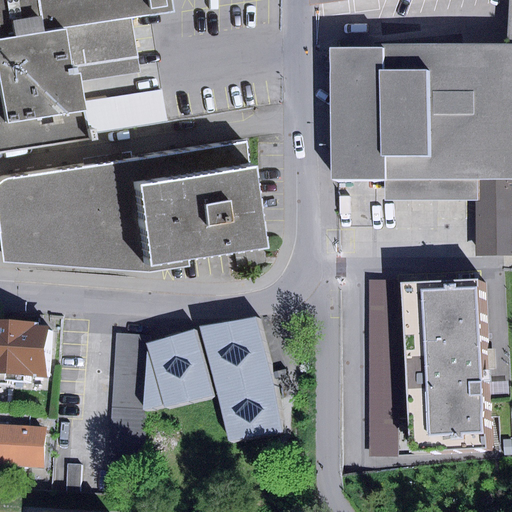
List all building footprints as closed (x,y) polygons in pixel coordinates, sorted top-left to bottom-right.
[(0,0),(0,144),(162,120),(157,89),(69,102),(66,80),(128,70),(120,16),(160,10),(158,0),(0,0)] [(511,44),(506,44),(327,48),(329,179),(384,178),(476,179),(511,178),(511,44)] [(241,139),(2,175),(0,176),(0,259),(144,270),(184,264),(183,256),(219,250),(257,244),(241,139)] [(476,179),(384,178),(384,200),(476,200),(476,179)] [(511,178),(476,179),(476,200),(477,256),(511,255),(511,178)] [(480,359),(475,279),(400,283),(410,450),(484,446),(480,359)] [(398,281),(368,281),(368,457),(398,457),(398,281)] [(231,444),(287,433),(279,386),(261,316),(204,328),(222,397),(231,444)] [(0,318),(0,372),(5,373),(4,379),(20,380),(22,375),(44,377),(47,328),(37,328),(37,321),(0,318)] [(170,411),(219,398),(200,331),(150,345),(170,411)] [(149,335),(116,333),(106,488),(140,491),(149,335)] [(146,412),(166,408),(150,353),(146,412)] [(0,464),(42,467),(44,427),(0,424),(0,464)] [(511,455),(511,440),(503,441),(504,456),(511,455)] [(81,464),(67,464),(66,491),(80,491),(81,464)]
